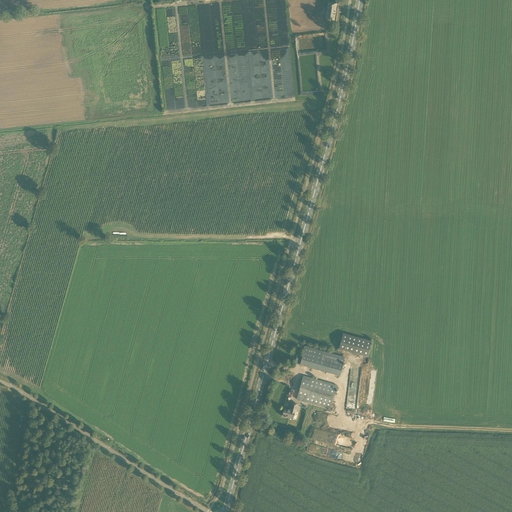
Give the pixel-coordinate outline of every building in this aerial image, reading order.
[(334,20),(336,3),(327,2),(325,19),(334,20)] [(371,341),(343,333),(338,349),(367,357),(371,341)] [(344,357),(304,346),(302,355),(297,354),(294,363),(339,376),(344,357)] [(331,409),(337,385),(303,376),(296,400),(331,409)] [(296,412),(298,405),(291,403),(289,410),(284,408),(282,416),(292,419),(295,411),(296,412)]
